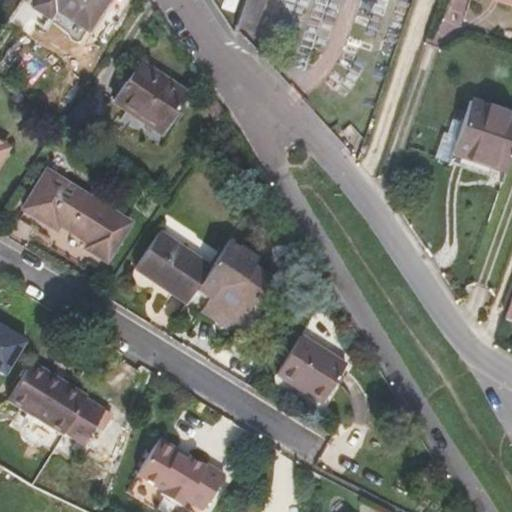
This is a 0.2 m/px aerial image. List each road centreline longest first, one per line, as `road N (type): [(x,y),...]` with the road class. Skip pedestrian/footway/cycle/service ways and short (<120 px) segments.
road 1 (residential): [(485,511),(225,69)]
road 2 (residential): [(511,375),(470,353),(309,123),(225,69)]
road 3 (residential): [(0,254),(314,453)]
